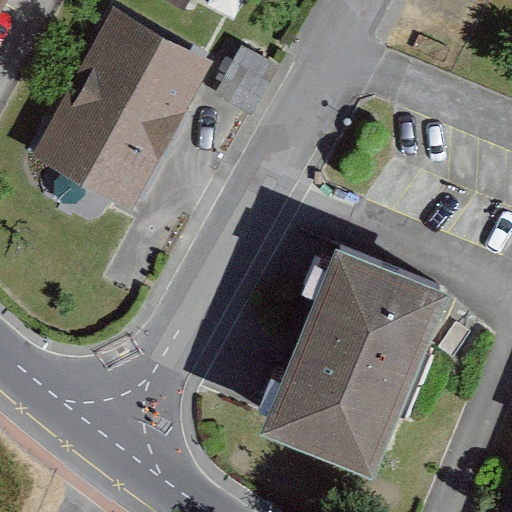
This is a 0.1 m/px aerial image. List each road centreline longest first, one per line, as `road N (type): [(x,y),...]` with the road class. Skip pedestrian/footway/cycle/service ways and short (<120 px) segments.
road 1 (residential): [(362,0),(116,445)]
road 2 (residential): [(0,350),(116,445)]
